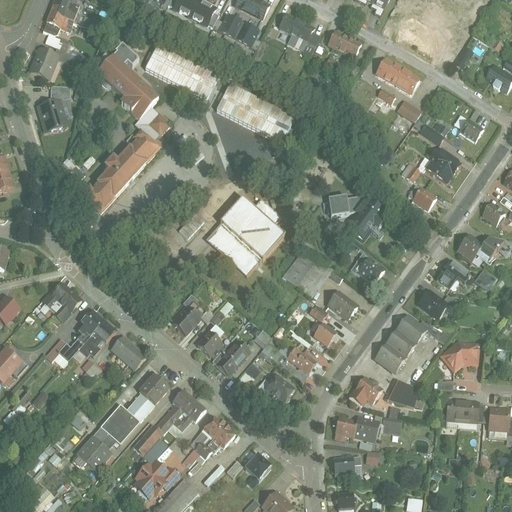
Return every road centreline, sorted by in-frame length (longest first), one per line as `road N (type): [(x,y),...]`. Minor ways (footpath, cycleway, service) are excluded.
road 1 (residential): [(312,480),(309,444),(319,402),(511,136)]
road 2 (residential): [(312,480),(72,271),(58,247)]
road 3 (residential): [(298,0),(511,124)]
road 4 (residential): [(58,247),(0,62)]
